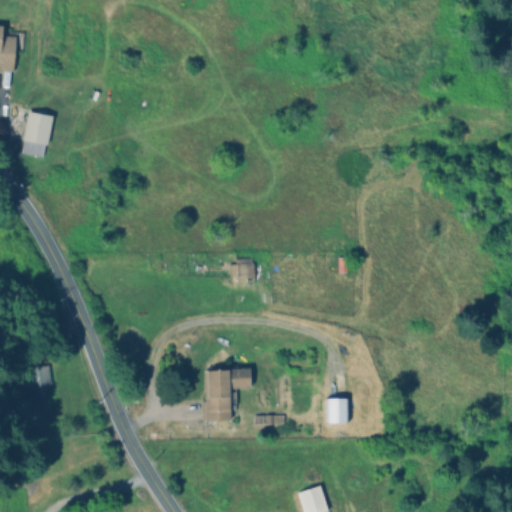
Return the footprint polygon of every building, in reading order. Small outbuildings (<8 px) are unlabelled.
[(0,69),(12,70),(13,35),(0,35),(1,24),(0,24),(0,69)] [(48,114),(25,110),(19,153),(43,156),(48,114)] [(268,266),(258,267),(258,261),(249,262),(249,259),(226,260),(227,278),(268,276),(268,266)] [(30,386),(31,397),(43,396),(42,385),(49,384),(47,366),(18,369),(20,387),(30,386)] [(248,387),(247,368),(201,369),(202,401),(199,401),(200,420),(228,419),(227,387),(248,387)] [(251,424),(282,422),(282,414),(251,415),(251,424)] [(320,511),(325,510),(317,484),(294,491),(300,511),(320,511)]
